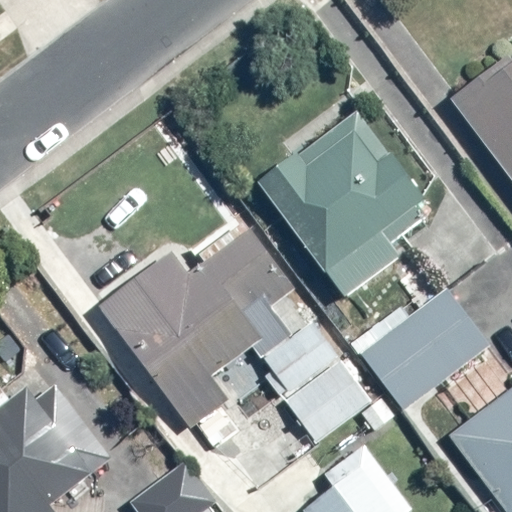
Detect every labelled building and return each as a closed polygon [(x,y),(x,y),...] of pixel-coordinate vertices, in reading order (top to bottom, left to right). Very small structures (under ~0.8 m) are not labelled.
[(511,60),(451,106),(511,189),(511,60)] [(373,158),(344,120),(256,187),(343,301),(402,256),(387,236),(421,211),(378,154),(373,158)] [(96,307),(191,427),(225,399),(209,380),(246,349),(257,363),(283,395),(333,354),(307,322),(286,296),(293,291),(241,228),(183,275),(165,253),(96,307)] [(414,314),(406,303),(350,344),(401,413),(489,348),(446,291),(414,314)] [(379,396),(349,356),(293,399),(323,439),(379,396)] [(58,511),(55,507),(115,461),(56,383),(32,402),(19,385),(1,399),(0,398),(0,511),(58,511)] [(445,470),(460,459),(501,511),(511,511),(511,385),(448,435),(434,418),(416,432),(445,470)] [(124,505),(129,511),(213,511),(176,464),(124,505)] [(399,511),(363,465),(302,511),(399,511)]
